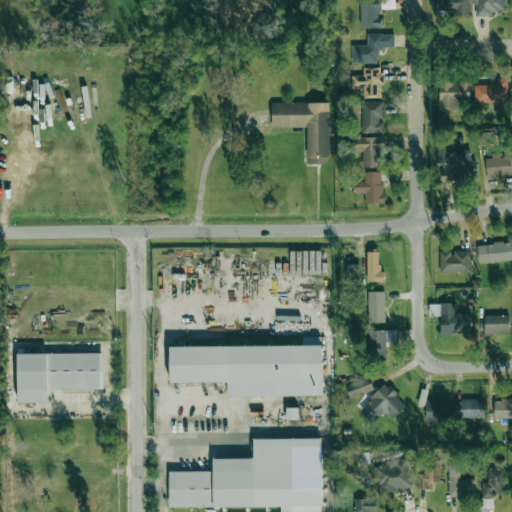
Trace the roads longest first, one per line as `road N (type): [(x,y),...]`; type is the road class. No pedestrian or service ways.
road 1 (residential): [(0,231),(350,228),(511,207)]
road 2 (residential): [(449,366),(428,356),(421,336),(416,0)]
road 3 (residential): [(138,511),(138,230)]
